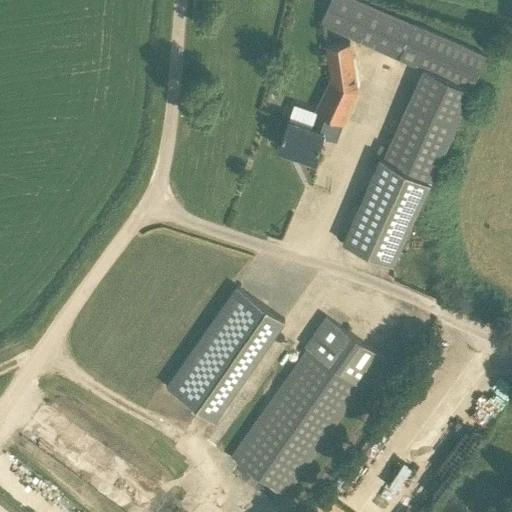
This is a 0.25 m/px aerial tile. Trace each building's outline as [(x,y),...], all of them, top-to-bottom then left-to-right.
[(486,55),(362,0),(330,0),(321,22),(423,67),(471,89),(486,55)] [(355,91),(357,75),(351,40),(327,44),(332,80),(309,125),(289,118),(279,147),(315,160),(319,139),(333,144),(339,124),(355,91)] [(431,179),(470,89),(423,68),(384,158),(431,179)] [(382,159),(344,243),(392,265),(429,180),(382,159)] [(284,319),(238,287),(168,387),(214,420),(284,319)] [(381,356),(329,319),(232,457),(285,494),(381,356)]
